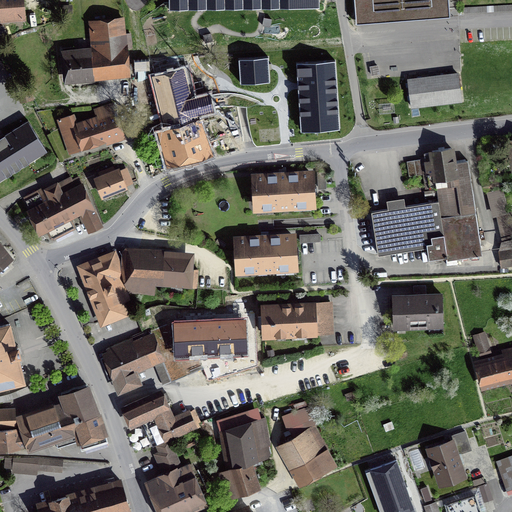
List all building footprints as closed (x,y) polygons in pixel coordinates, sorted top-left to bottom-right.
[(20,0),(1,0),(3,19),(22,17),(20,0)] [(354,0),(356,24),(450,16),(448,0),(354,0)] [(66,79),(129,72),(127,48),(132,47),(130,34),(125,34),(124,20),(91,23),(94,51),(75,53),(75,47),(63,48),(66,79)] [(172,139),(164,141),(170,165),(200,158),(199,157),(211,154),(203,133),(194,135),(191,123),(198,122),(205,120),(207,120),(205,110),(210,109),(207,96),(225,93),(222,81),(205,86),(198,56),(178,61),(181,73),(157,78),(172,139)] [(269,56),(238,57),(239,81),(271,79),(269,56)] [(332,58),(294,60),(298,131),(337,129),(332,58)] [(411,106),(461,100),(458,74),(407,80),(411,106)] [(28,81),(16,85),(17,91),(17,92),(21,103),(33,100),(28,81)] [(123,133),(113,103),(94,109),(98,121),(78,128),(77,125),(76,125),(73,114),(59,119),(69,150),(123,133)] [(28,120),(0,137),(0,180),(47,151),(28,120)] [(454,163),(452,149),(424,154),(429,188),(436,187),(438,201),(371,212),(378,254),(427,247),(429,258),(447,255),(447,259),(482,253),(468,160),(454,163)] [(424,174),(421,159),(407,161),(409,176),(424,174)] [(102,195),(125,186),(119,170),(110,173),(108,169),(98,173),(100,177),(96,179),(102,195)] [(256,208),(312,204),(311,173),(286,174),(286,173),(279,174),(279,175),(255,176),(256,208)] [(90,231),(101,226),(83,185),(79,177),(72,180),(71,177),(47,189),(51,197),(44,200),(39,193),(25,200),(41,231),(46,228),(51,237),(54,238),(74,227),(69,216),(80,210),(90,231)] [(496,214),(511,211),(507,191),(492,194),(496,214)] [(502,242),(511,239),(511,214),(511,211),(496,214),(502,242)] [(261,238),(237,239),(239,270),(295,267),(293,236),(269,237),(269,236),(261,236),(261,238)] [(0,265),(10,258),(0,246),(0,265)] [(511,248),(499,251),(501,266),(511,264),(511,248)] [(147,277),(186,280),(188,258),(123,253),(121,269),(123,275),(130,276),(128,292),(134,292),(134,285),(147,286),(147,277)] [(123,312),(119,303),(130,299),(121,271),(118,271),(118,270),(113,255),(82,267),(103,320),(123,312)] [(443,324),(442,295),(393,297),(394,325),(408,325),(408,323),(428,322),(428,324),(443,324)] [(332,332),(330,302),(314,303),(314,304),(295,305),(295,306),(290,306),(290,305),(262,306),(264,335),(277,334),(277,332),(284,331),(285,334),(298,333),(298,331),(305,330),(305,333),(316,332),(316,333),(332,332)] [(201,323),(177,324),(178,352),(179,352),(179,348),(192,348),(192,351),(231,350),(230,346),(243,345),(243,349),(244,349),(243,321),(212,322),(211,319),(201,320),(201,323)] [(9,323),(0,325),(0,386),(23,381),(17,356),(20,355),(18,347),(15,347),(9,323)] [(481,356),(491,353),(483,328),(473,331),(481,356)] [(133,367),(161,356),(153,336),(133,344),(131,338),(108,348),(110,354),(100,358),(109,379),(113,377),(117,388),(122,390),(140,383),(133,367)] [(483,384),(511,376),(511,348),(506,350),(508,357),(478,365),(483,384)] [(64,402),(55,406),(61,423),(69,420),(69,422),(98,413),(88,386),(62,395),(64,402)] [(345,394),(347,400),(357,396),(355,390),(345,394)] [(166,392),(151,398),(149,395),(124,406),(131,423),(141,419),(153,445),(196,426),(194,422),(198,420),(196,416),(197,415),(194,409),(172,419),(164,401),(169,399),(166,392)] [(23,435),(61,423),(55,406),(54,404),(20,416),(20,418),(13,421),(13,427),(20,427),(23,435)] [(13,421),(12,410),(0,410),(0,427),(13,427),(13,421)] [(298,411),(288,415),(292,426),(303,423),(298,411)] [(26,445),(28,449),(55,439),(58,447),(79,440),(81,448),(107,440),(98,413),(69,422),(69,420),(61,423),(23,435),(26,445)] [(260,487),(252,462),(259,459),(259,458),(267,457),(265,445),(257,446),(253,424),(225,432),(231,467),(228,468),(231,476),(223,479),(229,496),(260,487)] [(325,445),(314,426),(282,443),(304,481),(333,464),(324,450),(319,453),(316,449),(320,447),(320,448),(325,445)] [(26,445),(23,435),(20,427),(0,429),(0,447),(17,445),(17,446),(26,445)] [(441,483),(464,475),(452,442),(455,441),(459,453),(471,449),(465,431),(449,436),(451,441),(429,448),(441,483)] [(155,454),(164,474),(182,467),(169,439),(157,445),(160,452),(155,454)] [(192,439),(177,445),(179,449),(194,443),(192,439)] [(511,456),(498,462),(508,490),(511,488),(511,456)] [(61,470),(62,460),(14,457),(13,471),(21,472),(21,471),(37,472),(37,468),(61,470)] [(396,460),(370,469),(385,510),(395,506),(397,511),(405,511),(414,509),(396,460)] [(190,464),(182,467),(164,474),(148,481),(161,511),(179,511),(203,502),(200,494),(208,491),(198,469),(193,471),(190,464)] [(125,511),(129,511),(131,511),(131,509),(130,509),(129,503),(128,503),(121,481),(38,505),(40,511),(125,511)] [(484,501),(492,498),(487,483),(479,486),(484,501)] [(481,511),(475,494),(445,503),(447,511),(481,511)] [(427,511),(438,511),(435,502),(425,505),(427,511)]
